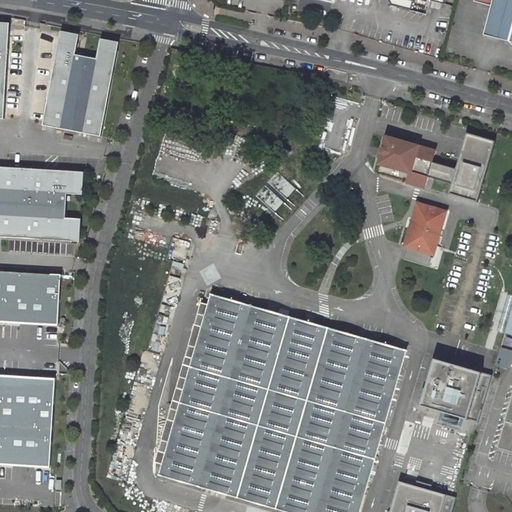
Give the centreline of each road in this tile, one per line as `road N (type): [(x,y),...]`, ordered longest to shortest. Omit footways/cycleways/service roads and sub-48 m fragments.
road 1 (unclassified): [(90,511),(82,497),(93,281),(164,26)]
road 2 (secondary): [(463,91),(255,33)]
road 3 (secondary): [(253,45),(463,91)]
road 4 (secondary): [(0,0),(164,26)]
